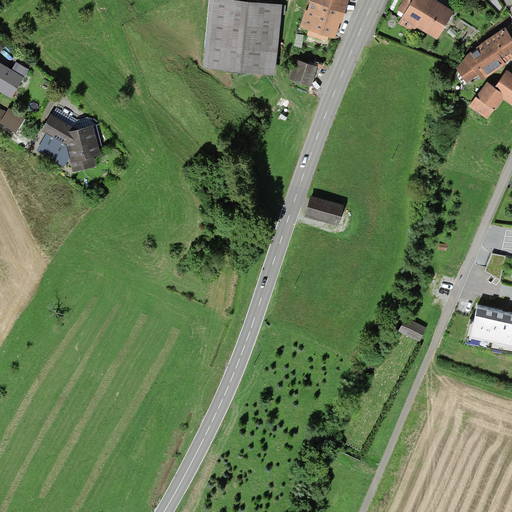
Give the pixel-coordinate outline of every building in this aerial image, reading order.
[(209,0),(203,63),(274,71),(282,0),(209,0)] [(345,8),(317,0),(310,0),(308,7),(306,7),(301,24),(309,26),(329,33),(335,34),(339,21),(340,18),(342,19),(345,8)] [(317,0),(345,8),(347,0),(317,0)] [(404,0),(397,11),(404,15),(399,24),(414,33),(417,29),(437,41),(455,13),(436,2),(433,0),(404,0)] [(505,61),(511,55),(511,33),(505,23),(489,34),(466,51),(467,53),(457,63),(467,79),(479,71),(483,76),(505,61)] [(329,33),(309,26),(307,33),(327,39),(329,33)] [(295,55),(289,75),(311,82),(317,63),(295,55)] [(12,66),(0,58),(0,89),(12,96),(29,66),(16,59),(12,66)] [(511,69),(507,66),(495,81),(501,87),(503,96),(511,102),(511,69)] [(495,81),(487,78),(477,93),(476,92),(469,104),(487,117),(494,106),(496,107),(503,96),(501,87),(495,81)] [(5,111),(0,119),(0,120),(16,131),(26,115),(9,105),(5,111)] [(74,123),(51,110),(41,128),(66,142),(67,144),(73,171),(96,164),(94,153),(101,152),(93,121),(74,123)] [(459,193),(480,202),(486,188),(465,179),(459,193)] [(310,195),(304,213),(338,224),(344,206),(310,195)] [(511,309),(508,308),(477,301),(471,331),(511,340),(511,309)] [(408,316),(401,329),(419,339),(426,326),(408,316)]
